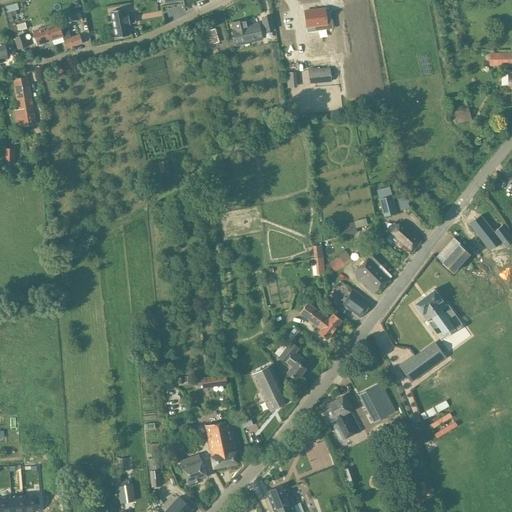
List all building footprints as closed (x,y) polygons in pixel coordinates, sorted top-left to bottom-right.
[(6,6),(10,17),(19,14),(18,10),(26,8),(23,1),(6,6)] [(315,27),(326,25),(326,21),(332,21),(331,11),(325,11),(325,9),(305,12),(307,33),(315,32),(315,27)] [(113,27),(110,27),(112,38),(128,35),(127,25),(129,25),(129,24),(136,23),(134,16),(134,14),(128,15),(127,13),(125,14),(124,10),(110,12),(113,27)] [(262,18),(265,31),(273,29),(270,16),(262,18)] [(415,18),(416,41),(423,40),(422,18),(415,18)] [(242,21),(231,23),(236,45),(262,39),(258,24),(247,27),(247,24),(243,25),(242,21)] [(58,23),(46,27),(51,40),(62,37),(66,49),(82,43),(79,34),(71,37),(67,27),(60,29),(58,23)] [(53,46),(46,27),(33,31),(34,37),(36,42),(37,45),(42,43),(44,49),(53,46)] [(200,32),(204,46),(220,41),(216,27),(200,32)] [(14,37),(17,50),(27,48),(24,35),(19,36),(14,37)] [(13,41),(0,43),(0,58),(7,57),(7,55),(16,53),(13,41)] [(490,53),(490,66),(501,66),(501,53),(490,53)] [(331,82),(330,68),(308,70),(309,84),(331,82)] [(295,71),(287,71),(288,87),(295,86),(295,71)] [(17,103),(21,126),(32,125),(30,114),(34,113),(28,77),(13,80),(17,103)] [(468,107),(454,111),(457,123),(472,118),(468,107)] [(14,149),(5,149),(4,166),(14,166),(14,149)] [(160,172),(168,170),(167,161),(159,163),(160,172)] [(391,194),(378,198),(384,217),(397,213),(391,194)] [(407,194),(398,196),(401,209),(410,208),(407,194)] [(481,215),(469,225),(489,251),(501,242),(505,247),(511,241),(511,238),(502,225),(494,232),(481,215)] [(364,219),(335,226),(337,232),(338,237),(338,238),(357,233),(356,227),(367,225),(366,220),(364,219)] [(397,225),(393,222),(385,232),(409,253),(420,237),(401,221),(397,225)] [(469,254),(459,245),(460,243),(453,237),(436,257),(442,263),(453,272),(469,254)] [(325,274),(322,245),(313,246),(314,258),(311,259),(313,275),(325,274)] [(340,257),(329,263),(333,270),(334,271),(352,262),(346,251),(339,255),(340,257)] [(390,276),(371,256),(354,272),(374,293),(390,276)] [(422,315),(427,312),(443,334),(454,327),(437,304),(442,300),(434,289),(414,304),(422,315)] [(370,303),(352,290),(342,304),(360,317),(370,303)] [(340,304),(334,292),(327,296),(332,308),(340,304)] [(329,319),(307,303),(299,313),(321,329),(318,333),(327,340),(342,320),(333,313),(329,319)] [(292,340),(298,332),(293,329),(287,336),(292,340)] [(305,360),(295,353),(299,348),(291,342),(279,357),(292,366),(287,373),(297,380),(297,379),(300,380),(302,377),(301,375),(306,369),(301,365),(305,360)] [(436,344),(401,369),(409,380),(444,355),(436,344)] [(288,401),(271,365),(252,374),(269,411),(288,401)] [(201,378),(202,388),(227,385),(226,375),(201,378)] [(395,411),(380,383),(358,395),(373,423),(395,411)] [(360,430),(342,397),(323,407),(340,441),(360,430)] [(447,400),(421,413),(424,419),(450,407),(447,400)] [(437,438),(459,427),(452,413),(430,423),(437,438)] [(393,418),(399,429),(407,425),(401,414),(393,418)] [(242,422),(243,428),(253,425),(251,419),(242,422)] [(229,420),(205,426),(213,468),(238,462),(229,420)] [(149,454),(161,453),(160,444),(148,445),(149,454)] [(182,460),(179,448),(170,450),(173,462),(182,460)] [(161,486),(158,458),(148,459),(151,487),(161,486)] [(206,477),(200,459),(181,466),(188,484),(188,483),(190,486),(190,487),(195,485),(196,484),(195,481),(206,477)] [(303,511),(300,503),(292,506),(284,485),(267,492),(274,511),(303,511)] [(138,491),(131,492),(134,504),(141,502),(138,491)] [(35,511),(34,495),(23,496),(23,511),(35,511)] [(23,511),(23,496),(11,497),(12,511),(23,511)] [(420,499),(423,508),(433,504),(431,496),(420,499)] [(12,511),(11,497),(0,497),(0,500),(1,511),(12,511)] [(179,497),(164,511),(189,511),(192,509),(179,497)]
